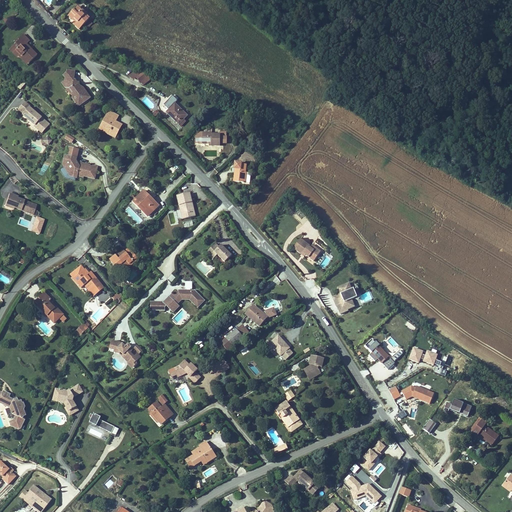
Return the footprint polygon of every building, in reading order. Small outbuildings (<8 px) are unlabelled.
[(75,9),(69,14),(76,20),(73,22),(72,24),(79,31),(83,27),(89,21),(90,20),(86,16),(88,14),(84,10),(82,12),(79,8),(76,11),(75,9)] [(76,20),(69,14),(67,16),(73,22),(76,20)] [(92,25),(89,21),(83,27),(86,30),(92,25)] [(19,63),(23,66),(26,64),(35,74),(42,64),(34,56),(30,53),(33,48),(27,43),(19,51),(21,52),(16,56),(21,61),(19,63)] [(22,68),(23,66),(19,63),(21,61),(16,56),(14,59),(22,68)] [(26,64),(23,66),(33,75),(35,74),(26,64)] [(86,109),(92,103),(85,93),(81,91),(78,86),(79,78),(70,76),(70,77),(67,80),(69,83),(68,87),(65,89),(68,93),(72,93),(79,104),(76,107),(78,109),(86,109)] [(138,76),(130,82),(128,84),(132,86),(136,84),(141,79),(138,76)] [(141,79),(136,84),(139,88),(145,83),(142,79),(141,79)] [(72,93),(68,93),(68,97),(70,97),(72,101),(75,100),(74,105),(76,107),(79,104),(72,93)] [(170,106),(166,110),(160,115),(173,127),(179,122),(182,118),(170,106)] [(30,109),(23,117),(28,121),(27,122),(33,127),(34,126),(36,128),(35,129),(40,133),(42,131),(45,134),(49,130),(45,127),(46,126),(34,115),(35,114),(30,109)] [(108,140),(115,145),(123,130),(118,127),(120,125),(114,122),(114,119),(110,117),(101,132),(107,135),(110,137),(108,140)] [(118,127),(123,130),(126,125),(114,119),(114,122),(120,125),(118,127)] [(179,122),(173,127),(175,130),(181,124),(179,122)] [(67,134),(64,139),(72,143),(74,138),(67,134)] [(46,135),(42,140),(48,145),(52,140),(46,135)] [(214,146),(214,149),(222,150),(222,139),(215,138),(215,136),(203,136),(203,147),(210,147),(210,145),(214,146)] [(65,171),(68,172),(71,178),(70,181),(70,183),(77,184),(77,182),(83,183),(83,182),(95,184),(97,172),(92,171),(92,172),(89,172),(89,170),(81,169),(80,167),(76,168),(76,167),(79,155),(70,153),(67,162),(65,161),(63,170),(65,171)] [(233,169),(232,175),(234,175),(233,188),(240,189),(241,185),(245,185),(247,173),(240,171),(240,169),(233,169)] [(144,198),(134,208),(137,210),(146,200),(144,198)] [(19,202),(11,199),(6,211),(15,215),(15,213),(34,221),(38,211),(30,208),(29,211),(25,209),(26,206),(19,204),(19,202)] [(161,213),(146,200),(137,210),(143,215),(145,213),(149,217),(148,220),(151,223),(161,213)] [(176,205),(181,223),(191,220),(188,212),(191,211),(188,201),(176,205)] [(191,220),(181,223),(182,228),(194,224),(191,211),(188,212),(191,220)] [(40,233),(43,219),(36,217),(33,232),(40,233)] [(309,247),(299,239),(292,249),(299,255),(300,253),(312,262),(319,253),(314,249),(312,251),(308,248),(309,247)] [(213,259),(216,262),(223,269),(230,261),(226,257),(224,259),(222,256),(223,255),(218,250),(216,252),(213,249),(204,258),(210,262),(213,259)] [(122,255),(112,261),(117,270),(123,266),(127,272),(136,267),(130,257),(125,260),(122,255)] [(162,283),(168,279),(170,282),(175,279),(171,273),(175,270),(172,265),(168,268),(169,269),(163,273),(164,275),(159,278),(162,283)] [(77,283),(88,273),(85,269),(73,279),(77,283)] [(134,270),(124,279),(130,285),(134,281),(132,279),(137,274),(134,270)] [(93,279),(88,273),(77,283),(86,293),(89,290),(91,289),(96,294),(104,287),(98,279),(95,281),(93,279)] [(354,299),(349,293),(354,290),(351,286),(349,282),(347,284),(343,278),(334,285),(337,290),(330,295),(336,303),(338,302),(339,304),(338,305),(341,310),(348,305),(347,304),(354,299)] [(159,280),(153,286),(156,289),(163,283),(159,280)] [(360,295),(363,303),(373,298),(370,291),(360,295)] [(169,300),(175,306),(178,304),(181,305),(182,302),(186,303),(189,307),(196,314),(203,308),(190,294),(178,294),(173,299),(171,298),(169,300)] [(124,303),(120,298),(115,303),(119,307),(121,306),(124,303)] [(260,315),(262,313),(255,308),(248,318),(261,328),(267,321),(260,315)] [(52,310),(45,317),(59,330),(64,325),(67,329),(71,325),(60,314),(59,316),(52,310)] [(76,330),(81,335),(91,325),(86,320),(76,330)] [(404,325),(413,331),(416,328),(407,321),(404,325)] [(90,331),(85,335),(90,340),(94,336),(93,335),(90,331)] [(244,331),(227,344),(234,352),(251,339),(244,331)] [(86,343),(90,340),(85,335),(81,338),(86,343)] [(405,351),(389,336),(381,345),(396,360),(405,351)] [(371,353),(369,355),(375,361),(377,359),(381,363),(389,356),(372,338),(364,345),(371,353)] [(271,346),(282,359),(283,358),(287,363),(293,357),(290,353),(290,352),(282,341),(277,345),(275,343),(271,346)] [(139,353),(142,350),(137,345),(133,348),(139,353)] [(141,364),(138,361),(137,363),(133,360),(134,359),(132,356),(133,355),(131,352),(129,354),(125,351),(114,347),(112,355),(116,357),(116,359),(121,361),(123,359),(125,362),(128,365),(129,364),(134,370),(135,369),(138,371),(143,366),(141,364)] [(436,360),(438,354),(425,350),(425,351),(412,347),(408,360),(420,363),(421,361),(440,367),(441,362),(436,360)] [(140,360),(138,361),(141,364),(145,360),(139,354),(137,356),(140,360)] [(389,357),(382,363),(389,370),(395,364),(389,357)] [(309,377),(311,382),(319,377),(317,372),(317,370),(321,371),(323,362),(311,359),(309,368),(311,369),(310,372),(308,371),(305,373),(307,378),(309,377)] [(128,365),(125,362),(123,364),(131,372),(129,374),(134,378),(140,374),(138,371),(135,369),(134,370),(129,364),(128,365)] [(225,373),(226,375),(232,371),(226,363),(218,368),(223,374),(225,373)] [(186,375),(189,377),(191,379),(190,382),(194,387),(201,383),(196,377),(198,374),(193,368),(191,370),(187,365),(181,370),(176,372),(180,378),(186,375)] [(218,368),(214,371),(221,380),(226,375),(225,373),(223,374),(218,368)] [(308,384),(311,382),(309,377),(307,378),(305,373),(302,375),(308,384)] [(419,385),(413,395),(429,404),(435,394),(419,385)] [(60,396),(59,404),(64,405),(63,407),(67,408),(66,410),(69,410),(71,415),(73,414),(75,418),(81,414),(78,408),(76,409),(75,407),(76,405),(78,405),(87,399),(83,393),(72,399),(60,396)] [(289,403),(295,399),(294,398),(290,393),(284,397),(289,403)] [(17,402),(9,399),(4,412),(16,416),(17,422),(21,423),(19,429),(15,430),(15,433),(24,436),(27,436),(31,426),(28,425),(29,423),(31,423),(29,417),(30,414),(29,410),(28,410),(28,409),(27,408),(26,408),(25,408),(24,409),(23,406),(20,407),(16,406),(17,402)] [(452,400),(449,410),(467,416),(470,406),(452,400)] [(166,409),(162,405),(158,408),(165,414),(168,411),(166,409)] [(276,412),(280,419),(282,418),(285,421),(282,422),(288,430),(299,423),(293,415),(290,417),(287,413),(291,410),(287,405),(276,412)] [(160,427),(164,430),(168,427),(166,425),(174,418),(168,411),(165,414),(158,408),(150,415),(153,418),(151,420),(154,424),(156,422),(160,427)] [(99,420),(101,416),(93,413),(89,424),(117,434),(119,428),(99,420)] [(71,415),(70,416),(74,423),(83,418),(81,414),(75,418),(73,414),(71,415)] [(16,416),(11,417),(13,423),(16,422),(17,427),(14,427),(15,430),(19,429),(21,423),(17,422),(16,416)] [(166,425),(168,427),(176,420),(174,418),(166,425)] [(429,419),(422,428),(429,433),(436,424),(429,419)] [(476,438),(477,436),(491,448),(498,439),(484,428),(486,425),(482,422),(472,434),(476,438)] [(299,423),(288,430),(291,435),(302,427),(299,423)] [(276,448),(284,442),(273,427),(265,432),(276,448)] [(369,472),(377,461),(375,460),(386,446),(377,439),(358,464),(369,472)] [(200,460),(197,461),(189,467),(194,474),(202,468),(199,464),(202,463),(204,467),(206,468),(210,465),(208,463),(212,459),(210,456),(212,454),(208,447),(202,451),(203,452),(198,456),(200,460)] [(282,455),(281,450),(271,453),(273,458),(282,455)] [(218,463),(212,454),(210,456),(212,459),(208,463),(210,465),(206,468),(207,470),(218,463)] [(0,477),(7,484),(6,485),(12,491),(19,483),(15,478),(14,480),(11,477),(12,476),(3,468),(1,470),(0,468),(0,477)] [(313,482),(300,469),(293,475),(291,473),(284,479),(291,485),(297,479),(307,489),(313,482)] [(511,480),(509,478),(501,489),(507,494),(508,492),(510,489),(511,490),(511,480)] [(311,494),(318,487),(313,482),(307,489),(311,494)] [(401,487),(399,494),(409,497),(411,490),(401,487)] [(45,501),(36,493),(30,500),(27,504),(35,511),(50,511),(54,508),(46,502),(46,503),(44,502),(45,501)] [(30,500),(27,498),(21,504),(30,511),(35,511),(27,504),(30,500)] [(245,511),(243,506),(230,511),(269,511),(272,509),(271,505),(264,500),(256,511),(255,511),(251,511),(252,511),(251,511),(250,511),(245,511)] [(419,506),(410,502),(406,511),(430,511),(422,509),(418,507),(419,506)]
